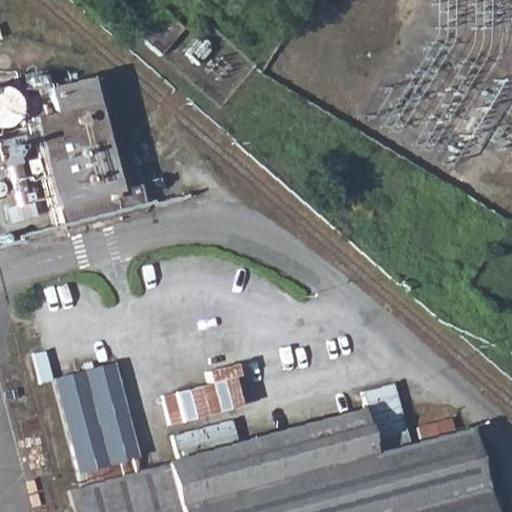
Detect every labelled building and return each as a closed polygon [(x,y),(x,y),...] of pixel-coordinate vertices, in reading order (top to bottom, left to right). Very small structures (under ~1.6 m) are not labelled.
[(18,72),(0,76),(0,249),(141,211),(120,129),(96,135),(87,106),(58,114),(51,93),(25,100),(18,72)] [(50,382),(73,471),(127,458),(133,456),(109,367),(50,382)] [(160,391),(168,422),(242,404),(235,373),(160,391)] [(364,388),(371,420),(399,413),(392,382),(364,388)] [(77,487),(65,490),(71,511),(486,511),(464,430),(452,433),(367,455),(355,414),(235,445),(229,421),(170,437),(176,461),(132,472),(77,487)] [(127,458),(73,471),(77,487),(132,472),(127,458)]
